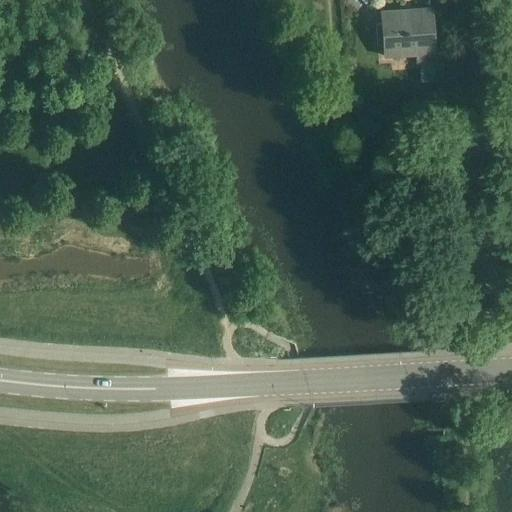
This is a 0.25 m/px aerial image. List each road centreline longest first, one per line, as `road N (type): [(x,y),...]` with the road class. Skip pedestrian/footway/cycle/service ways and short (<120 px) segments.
road 1 (track): [(449,374),(344,109),(340,0)]
road 2 (tertiary): [(281,385),(102,389),(0,380)]
road 3 (tertiary): [(281,385),(511,370)]
